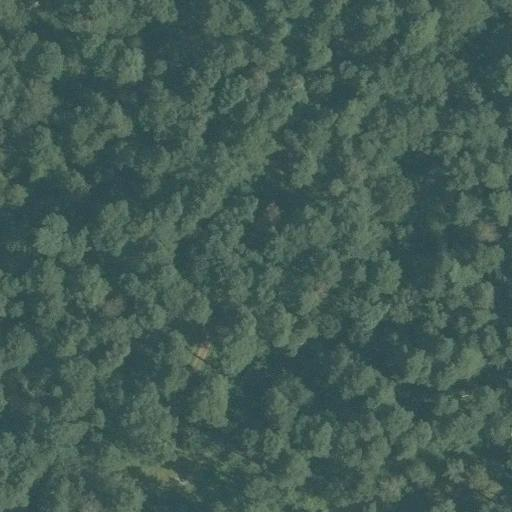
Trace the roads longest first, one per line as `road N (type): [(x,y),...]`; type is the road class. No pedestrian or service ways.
road 1 (track): [(359,0),(130,511)]
road 2 (track): [(511,492),(388,511)]
